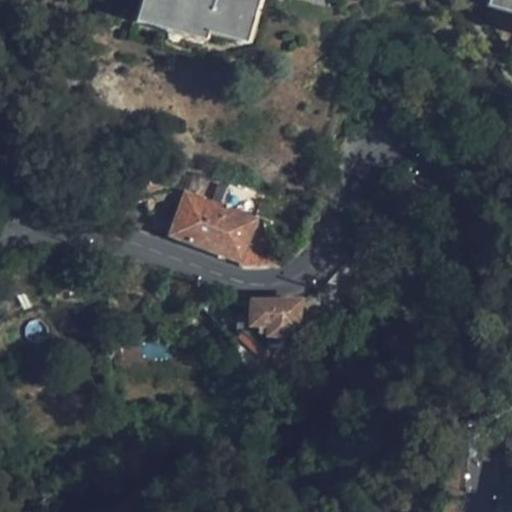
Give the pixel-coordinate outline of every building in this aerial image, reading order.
[(143,0),(140,10),(208,29),(208,33),(235,41),(247,0),(143,0)] [(511,0),(490,0),(489,5),(511,12),(511,0)] [(0,214),(23,210),(17,180),(0,183),(0,214)] [(172,210),(175,191),(144,188),(142,207),(172,210)] [(265,247),(272,229),(186,195),(171,233),(239,258),(246,240),(265,247)] [(293,320),(296,303),(250,302),(249,322),(267,323),(268,334),(285,335),(286,321),(293,320)]
